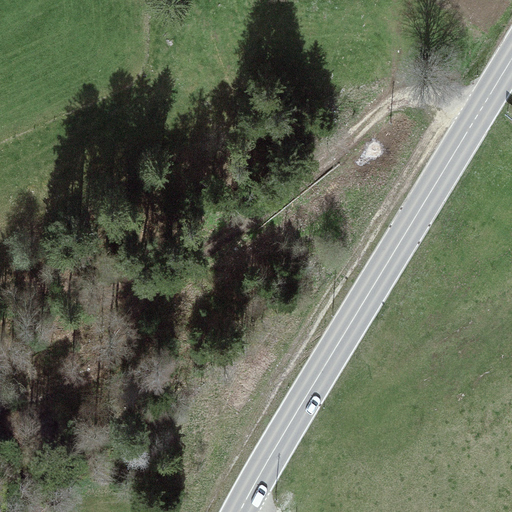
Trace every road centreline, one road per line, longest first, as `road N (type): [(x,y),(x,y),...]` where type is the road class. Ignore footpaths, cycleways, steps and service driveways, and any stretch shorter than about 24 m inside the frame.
road 1 (track): [(477,115),(451,99),(402,97),(288,189),(169,267),(92,284),(0,290)]
road 2 (primary): [(243,511),(511,59)]
